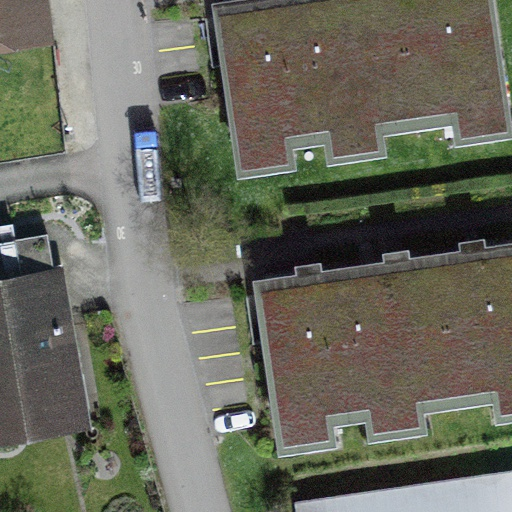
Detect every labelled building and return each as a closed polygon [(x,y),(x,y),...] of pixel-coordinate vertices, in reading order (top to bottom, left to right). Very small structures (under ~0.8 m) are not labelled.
[(49,0),(0,0),(0,53),(56,46),(49,0)] [(298,0),(212,14),(233,140),(490,98),(474,0),(298,0)] [(511,250),(258,292),(278,418),(511,379),(511,250)] [(69,274),(0,284),(0,447),(94,433),(69,274)] [(511,511),(511,474),(300,505),(300,511),(511,511)]
